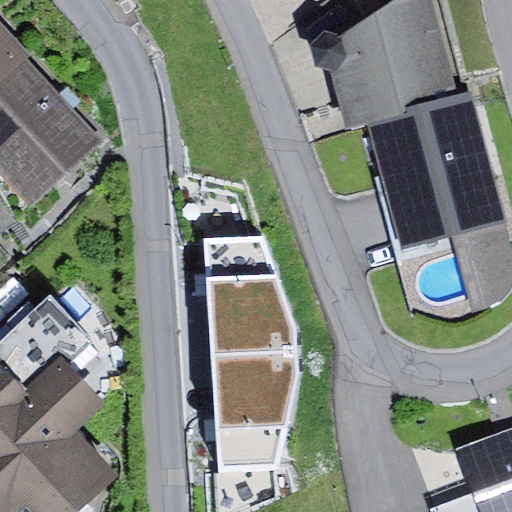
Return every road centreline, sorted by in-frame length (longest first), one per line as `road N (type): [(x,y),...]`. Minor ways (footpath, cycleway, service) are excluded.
road 1 (residential): [(78,0),(125,52),(139,99),(159,334),(163,511)]
road 2 (residential): [(511,359),(430,376),(381,366),(230,0)]
